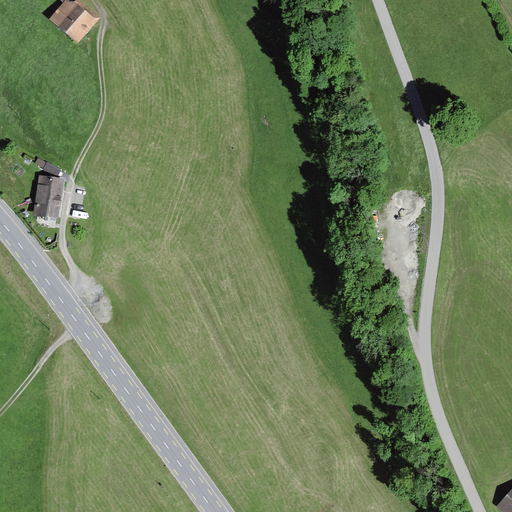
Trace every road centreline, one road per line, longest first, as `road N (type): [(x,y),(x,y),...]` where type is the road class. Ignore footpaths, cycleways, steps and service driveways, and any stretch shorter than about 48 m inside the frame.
road 1 (tertiary): [(479,511),(429,384),(423,350),(435,167),(378,0)]
road 2 (primary): [(0,219),(214,511)]
road 3 (track): [(0,416),(58,343),(81,328)]
